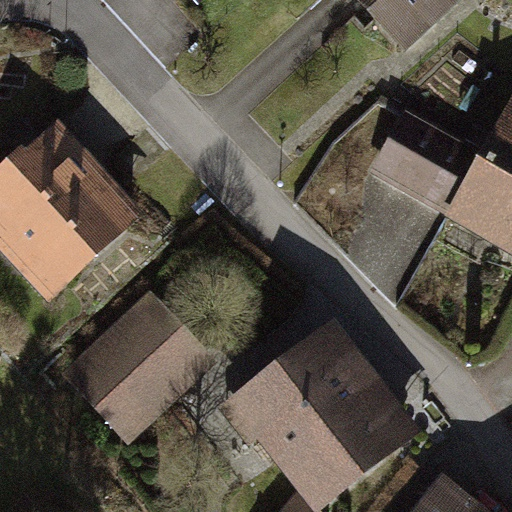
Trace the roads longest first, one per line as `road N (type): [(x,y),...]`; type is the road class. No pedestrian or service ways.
road 1 (residential): [(64,0),(256,203),(432,362),(474,413)]
road 2 (residential): [(474,413),(399,511)]
